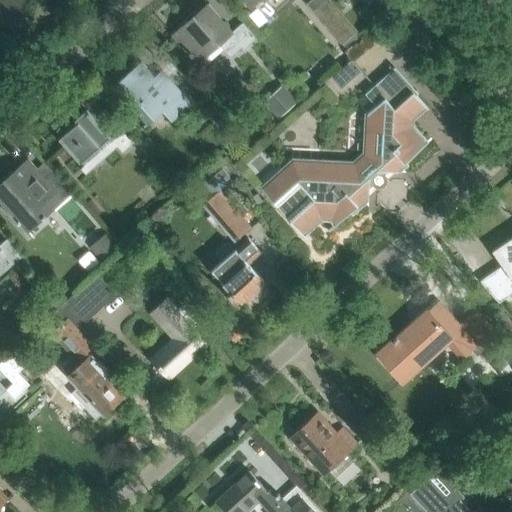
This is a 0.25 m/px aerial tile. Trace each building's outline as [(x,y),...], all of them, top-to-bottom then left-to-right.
[(241,0),(251,10),(262,0),(263,0),(265,2),(267,0),(241,0)] [(394,0),(371,0),(367,5),(358,12),(368,24),(394,0)] [(207,6),(174,35),(188,50),(198,62),(218,44),(219,43),(231,57),(243,46),(231,32),(220,20),(207,6)] [(343,44),(357,31),(339,10),(324,23),(343,44)] [(332,76),(347,94),(369,76),(354,58),(332,76)] [(113,86),(126,101),(147,124),(163,110),(172,120),(192,103),(162,69),(154,76),(141,61),(113,86)] [(425,105),(393,70),(374,88),(383,99),(367,114),(366,123),(374,131),(373,152),(365,153),(354,163),(335,162),(324,171),(317,163),(305,175),(292,161),(261,189),(302,234),(321,217),(331,218),(337,224),(369,195),(370,176),(376,171),(395,171),(426,143),(407,122),(425,105)] [(59,139),(72,154),(79,163),(109,136),(123,152),(134,143),(105,111),(95,120),(86,110),(75,120),(78,123),(59,139)] [(0,185),(0,199),(6,207),(28,231),(52,209),(71,193),(45,162),(37,169),(29,160),(0,185)] [(212,196),(202,205),(235,242),(252,228),(220,192),(232,182),(220,169),(202,185),(212,196)] [(89,247),(100,261),(115,248),(103,234),(89,247)] [(481,280),(500,300),(511,291),(511,237),(492,251),(500,264),(502,263),(503,264),(481,280)] [(216,255),(222,261),(211,270),(226,287),(222,291),(233,303),(237,300),(241,303),(265,282),(249,264),(261,253),(248,238),(235,250),(229,243),(225,243),(216,250),(216,255)] [(0,275),(13,264),(0,248),(0,275)] [(97,273),(82,287),(101,308),(116,294),(97,273)] [(152,359),(168,377),(206,342),(194,329),(199,325),(181,305),(176,310),(166,298),(165,299),(151,312),(175,338),(152,359)] [(476,310),(459,326),(439,303),(428,312),(399,338),(398,336),(393,341),(394,342),(383,352),(390,361),(388,363),(402,380),(444,342),(462,361),(473,351),(478,356),(485,349),(500,336),(476,310)] [(62,305),(33,332),(43,343),(52,335),(76,362),(94,346),(78,329),(81,326),(62,305)] [(493,349),(483,358),(496,374),(507,365),(493,349)] [(0,361),(0,368),(9,379),(24,366),(14,354),(8,359),(6,356),(0,361)] [(77,386),(72,391),(85,407),(92,400),(103,413),(123,395),(119,391),(123,387),(91,354),(79,365),(73,361),(68,363),(66,365),(65,367),(65,372),(77,386)] [(290,437),(304,452),(323,474),(327,470),(335,478),(354,461),(346,453),(357,443),(343,427),(336,433),(317,412),(290,437)] [(376,426),(364,436),(383,458),(395,448),(376,426)] [(472,511),(463,502),(467,499),(437,467),(410,493),(427,511),(472,511)] [(249,471),(217,501),(226,511),(271,511),(295,511),(291,507),(280,495),(278,493),(277,495),(271,488),(268,491),(249,471)]
